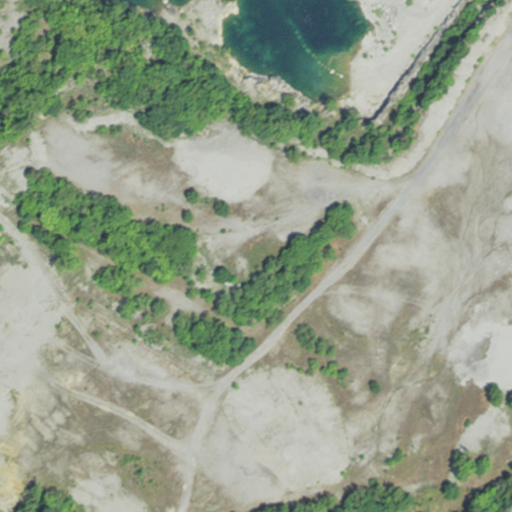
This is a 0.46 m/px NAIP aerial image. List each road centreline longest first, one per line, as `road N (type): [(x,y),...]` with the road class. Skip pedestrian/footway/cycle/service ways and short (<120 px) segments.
road 1 (track): [(184,511),(221,386),(276,337),(459,132),(511,39)]
road 2 (track): [(445,0),(365,94)]
